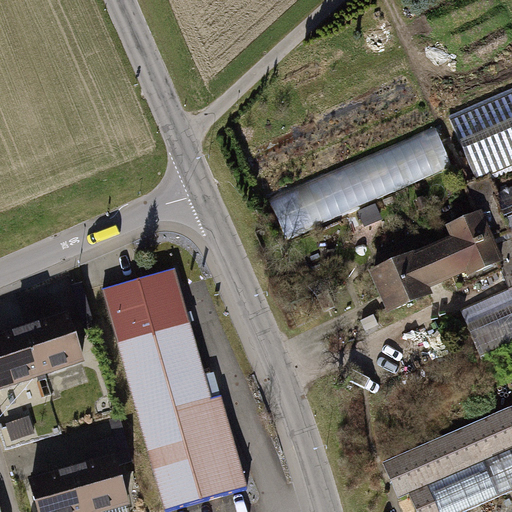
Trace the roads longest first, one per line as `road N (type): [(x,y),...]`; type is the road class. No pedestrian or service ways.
road 1 (tertiary): [(200,191),(278,371),(326,511)]
road 2 (residential): [(0,278),(200,191)]
road 3 (track): [(184,144),(340,0)]
road 4 (tertiary): [(122,0),(200,191)]
